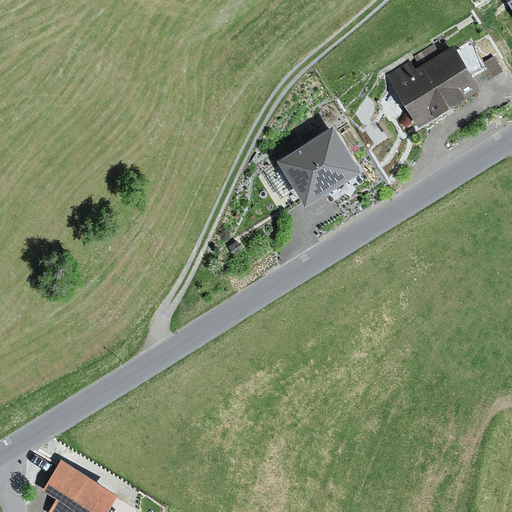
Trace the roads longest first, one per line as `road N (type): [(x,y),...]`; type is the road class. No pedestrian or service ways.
road 1 (tertiary): [(0,456),(511,139)]
road 2 (track): [(164,355),(162,322),(255,132),(281,91),(379,0)]
